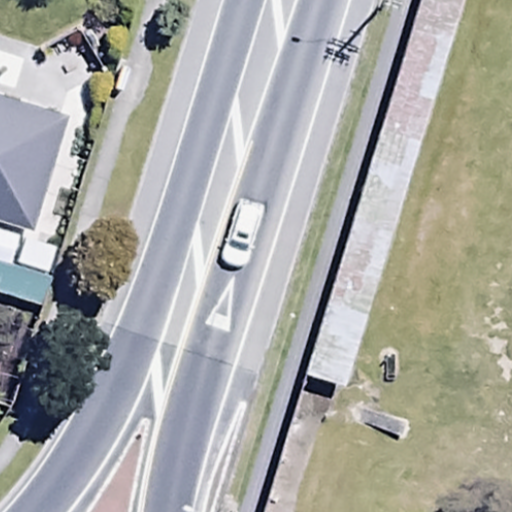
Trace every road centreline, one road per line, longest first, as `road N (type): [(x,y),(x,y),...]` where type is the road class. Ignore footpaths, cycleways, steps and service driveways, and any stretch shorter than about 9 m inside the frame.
road 1 (secondary): [(279,0),(185,303)]
road 2 (secondary): [(39,511),(108,410),(123,372),(185,303)]
road 3 (secondary): [(185,303),(193,387),(162,511)]
